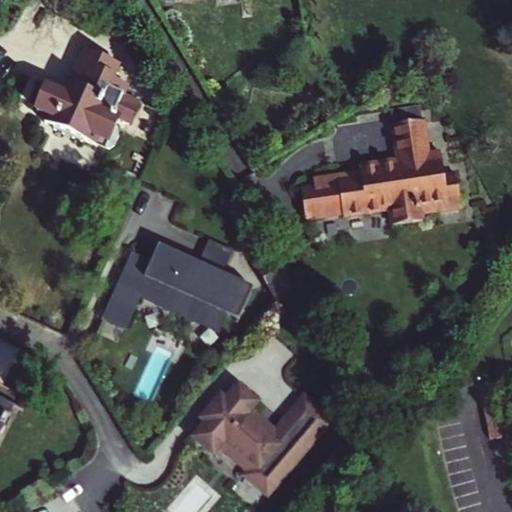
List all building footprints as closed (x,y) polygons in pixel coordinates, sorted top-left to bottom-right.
[(65,97),(48,89),(46,92),(40,95),(36,104),(38,109),(37,112),(49,117),(56,120),(50,132),(53,133),(52,135),(80,147),(82,145),(102,154),(112,149),(117,139),(116,133),(114,131),(125,105),(120,102),(125,89),(112,82),(118,68),(85,54),(65,97)] [(44,129),(50,132),(56,120),(49,117),(44,129)] [(429,155),(423,121),(393,126),(399,160),(399,163),(379,167),(378,164),(359,167),(361,174),(321,180),(322,188),(316,189),(302,191),(307,220),(321,218),(321,216),(343,212),(344,217),(391,210),(394,226),(424,221),(423,214),(440,211),(440,207),(461,204),(457,178),(446,180),(445,176),(441,153),(429,155)] [(228,215),(253,255),(269,246),(245,206),(228,215)] [(209,241),(197,268),(221,279),(233,252),(209,241)] [(269,246),(253,255),(282,302),(290,297),(297,309),(307,304),(269,246)] [(132,259),(105,321),(126,329),(140,297),(220,331),(227,314),(239,319),(251,292),(221,279),(197,268),(158,252),(151,267),(132,259)] [(255,407),(237,391),(225,406),(220,402),(202,423),(207,427),(194,442),(212,457),(222,446),(252,472),(247,479),(267,497),(329,425),(304,403),(274,438),(248,415),(255,407)] [(0,433),(3,429),(2,428),(11,419),(0,411),(0,433)]
